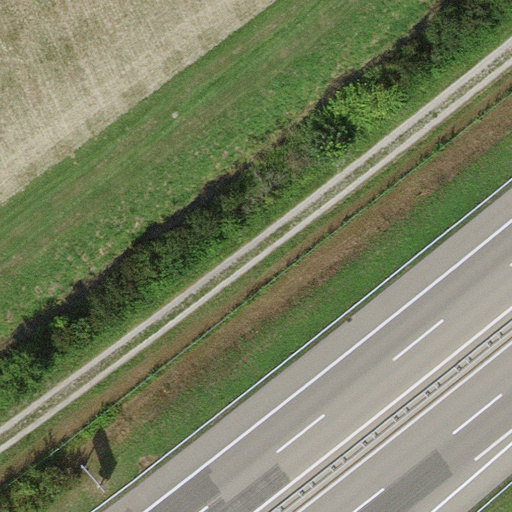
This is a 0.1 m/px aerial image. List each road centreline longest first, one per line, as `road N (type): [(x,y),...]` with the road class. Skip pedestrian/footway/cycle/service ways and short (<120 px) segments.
road 1 (track): [(511,52),(0,441)]
road 2 (motorway): [(511,267),(204,511)]
road 3 (motorway): [(357,511),(511,390)]
